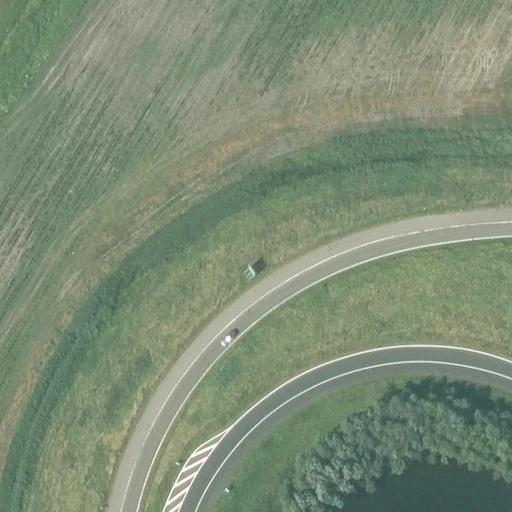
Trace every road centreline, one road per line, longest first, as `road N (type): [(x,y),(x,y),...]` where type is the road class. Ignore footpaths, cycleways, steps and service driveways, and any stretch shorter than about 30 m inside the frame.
road 1 (motorway): [(511,229),(373,250),(260,308),(173,402),(128,511)]
road 2 (motorway): [(185,511),(242,427),(324,372),(412,351),(511,370)]
